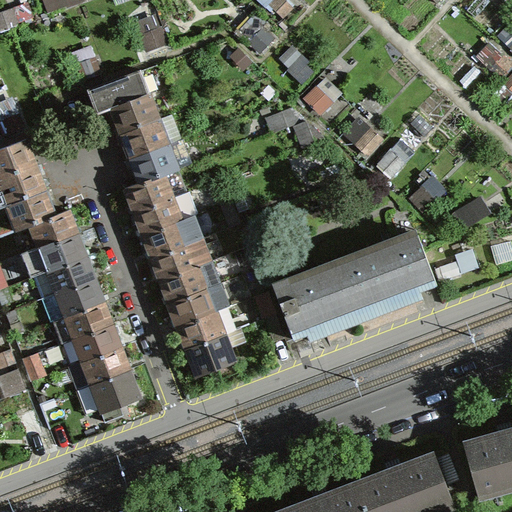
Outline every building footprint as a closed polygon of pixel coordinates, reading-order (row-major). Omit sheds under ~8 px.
[(159,119),(141,70),(88,90),(93,103),(97,114),(106,111),(108,116),(113,114),(121,134),(159,119)] [(281,111),(287,127),(295,124),(305,120),(292,107),(281,111)] [(122,137),(130,158),(169,143),(159,119),(121,134),(122,137)] [(305,120),(295,124),(304,147),(325,138),(305,120)] [(34,144),(32,138),(0,150),(0,179),(36,165),(29,146),(34,144)] [(169,143),(130,158),(131,161),(139,183),(164,174),(178,168),(169,143)] [(0,207),(7,205),(46,190),(38,169),(36,165),(0,179),(0,207)] [(164,174),(139,183),(135,185),(134,184),(125,188),(127,193),(134,211),(173,197),(164,174)] [(30,225),(55,215),(47,194),(46,190),(7,205),(16,230),(30,225)] [(135,214),(143,234),(194,215),(196,214),(187,191),(173,197),(134,211),(135,214)] [(60,213),(55,215),(30,225),(39,248),(78,233),(71,214),(69,209),(60,212),(60,213)] [(194,215),(143,234),(144,236),(151,257),(202,237),(194,215)] [(421,292),(437,286),(416,229),(343,256),(368,320),(424,299),(421,292)] [(33,276),(87,255),(80,237),(78,233),(39,248),(22,254),(31,277),(33,276)] [(202,237),(151,257),(152,259),(160,279),(211,260),(202,237)] [(42,298),(95,278),(88,259),(87,255),(33,276),(42,298)] [(310,342),(368,320),(343,256),(272,283),(294,341),(308,335),(310,342)] [(169,302),(220,283),(211,260),(160,279),(161,282),(169,302)] [(53,320),(104,301),(97,282),(95,278),(42,298),(51,321),(53,320)] [(177,325),(226,306),(228,305),(220,283),(169,302),(170,304),(177,325)] [(53,320),(62,343),(74,338),(113,323),(105,305),(104,301),(53,320)] [(226,306),(177,325),(178,328),(186,347),(225,332),(234,329),(226,306)] [(74,338),(82,360),(121,346),(114,328),(113,323),(74,338)] [(221,377),(239,370),(225,332),(186,347),(197,376),(202,374),(217,368),(221,377)] [(82,360),(68,366),(77,389),(130,369),(123,350),(121,346),(82,360)] [(0,352),(0,365),(0,366),(16,361),(11,348),(0,352)] [(31,380),(45,375),(36,353),(23,358),(31,380)] [(26,389),(18,369),(0,375),(8,395),(26,389)] [(130,369),(77,389),(86,413),(100,408),(105,421),(114,418),(123,414),(120,405),(141,397),(130,369)] [(34,409),(19,414),(29,439),(44,434),(34,409)] [(511,429),(500,433),(494,435),(494,434),(465,442),(480,495),(484,494),(481,482),(496,478),(499,490),(511,486),(511,429)] [(358,481),(369,511),(413,511),(412,507),(426,501),(430,511),(433,511),(453,504),(434,453),(406,463),(406,464),(391,470),(384,473),(383,472),(358,481)] [(310,500),(285,509),(285,511),(369,511),(358,481),(333,491),(333,492),(316,499),(310,501),(310,500)]
